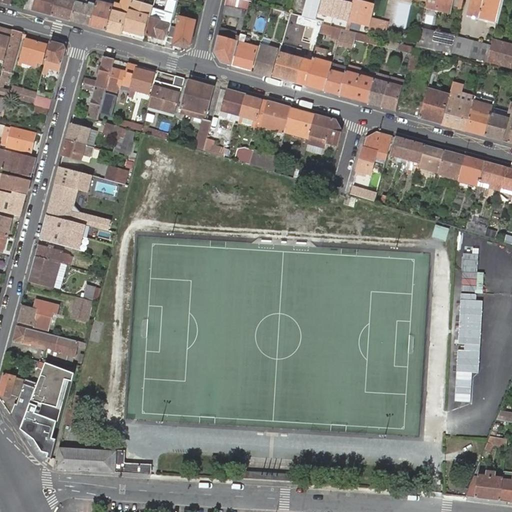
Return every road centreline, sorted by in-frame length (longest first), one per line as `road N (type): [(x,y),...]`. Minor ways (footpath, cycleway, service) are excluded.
road 1 (residential): [(467,511),(99,485)]
road 2 (residential): [(82,37),(0,347)]
road 3 (residential): [(360,114),(196,67)]
road 4 (residential): [(511,157),(360,114)]
